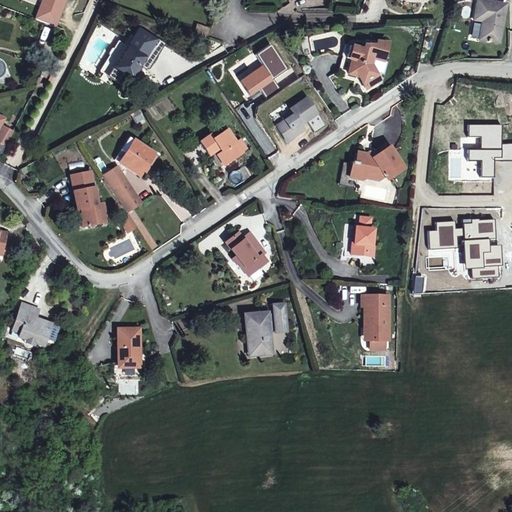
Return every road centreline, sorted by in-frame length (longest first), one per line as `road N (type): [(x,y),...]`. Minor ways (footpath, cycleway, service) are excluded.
road 1 (residential): [(0,182),(80,270),(115,280),(137,273),(431,72)]
road 2 (residential): [(431,72),(419,189),(428,202),(496,202),(511,193)]
road 3 (unknown): [(386,274),(329,264),(295,212),(261,190)]
